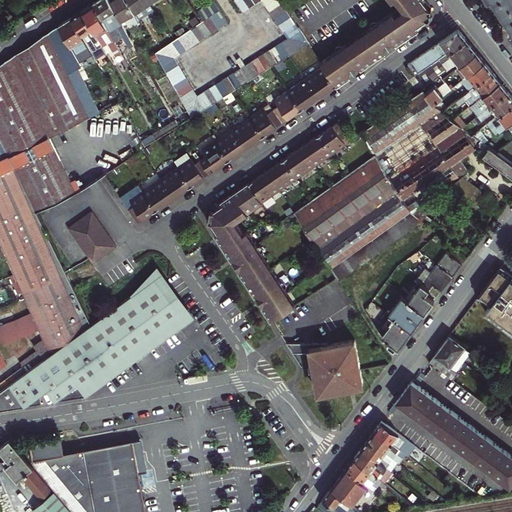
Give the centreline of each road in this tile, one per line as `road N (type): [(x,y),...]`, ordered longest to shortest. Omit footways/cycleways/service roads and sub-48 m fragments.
road 1 (residential): [(462,13),(166,225),(163,237),(247,360),(247,380)]
road 2 (tertiary): [(511,221),(355,429)]
road 3 (residential): [(247,380),(0,426)]
road 4 (residential): [(355,429),(338,438),(318,432),(288,398),(256,381)]
